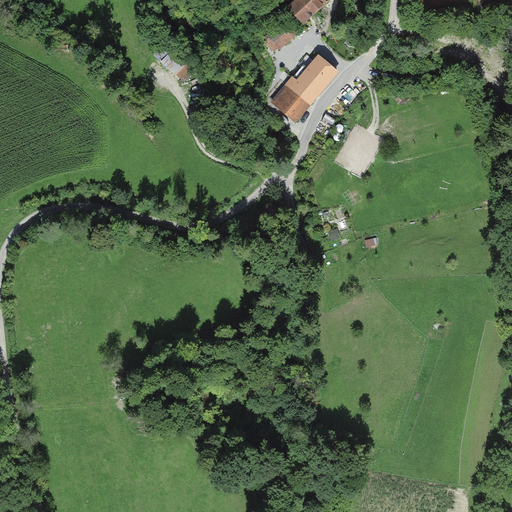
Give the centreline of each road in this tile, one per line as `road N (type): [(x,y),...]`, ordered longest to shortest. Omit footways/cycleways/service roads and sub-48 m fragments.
road 1 (unclassified): [(0,267),(11,237),(60,206),(195,224),(229,215),(290,172),(318,114),(386,40),(394,0)]
road 2 (unclassified): [(40,511),(0,326)]
